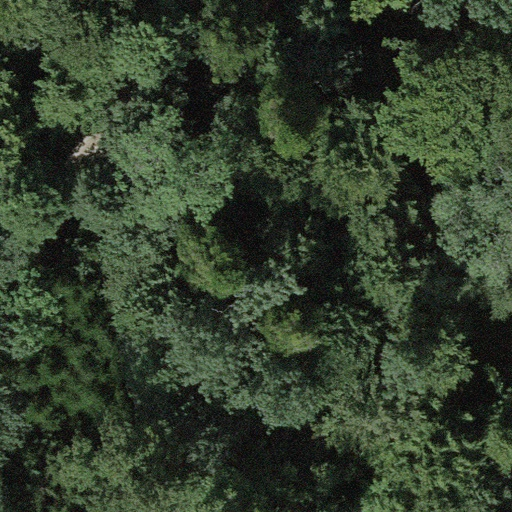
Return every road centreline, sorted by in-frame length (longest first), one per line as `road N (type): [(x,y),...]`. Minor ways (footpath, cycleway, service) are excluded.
road 1 (track): [(186,0),(90,153),(138,255),(151,371),(145,511)]
road 2 (track): [(90,153),(0,280)]
